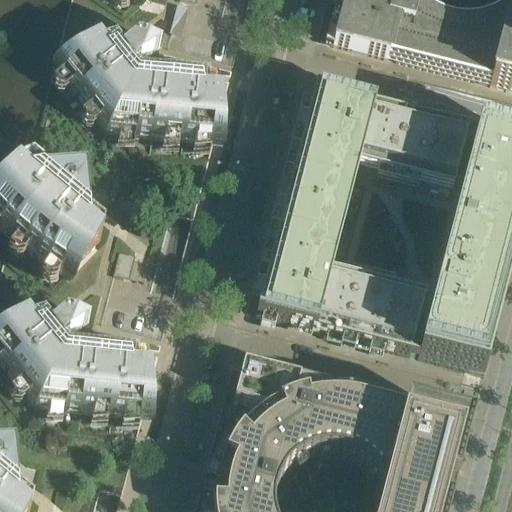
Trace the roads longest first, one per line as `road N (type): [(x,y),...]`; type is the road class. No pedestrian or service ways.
road 1 (residential): [(283,0),(154,511)]
road 2 (residential): [(511,357),(472,511)]
